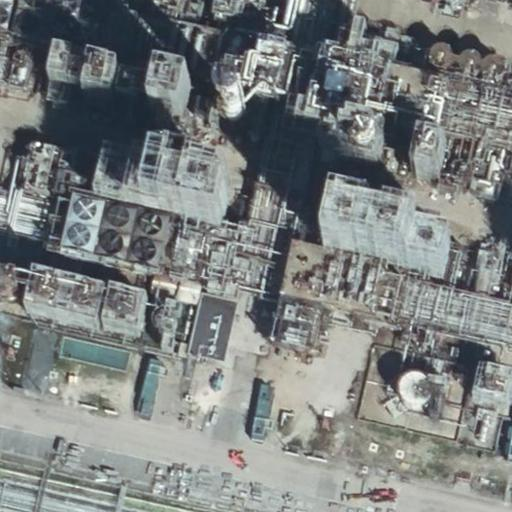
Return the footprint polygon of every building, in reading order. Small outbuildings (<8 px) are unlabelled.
[(17,302),(17,299),(18,297),(16,292),(15,290),(10,288),(8,287),(3,289),(1,290),(0,291),(0,303),(4,307),(7,307),(11,307),(14,305),(17,302)] [(57,311),(57,309),(58,306),(57,303),(55,299),(53,298),(48,296),(43,298),(41,299),(38,303),(38,306),(38,308),(40,312),(42,314),(46,316),(51,316),(53,314),(57,311)] [(95,322),(97,318),(97,315),(96,313),(94,309),(91,307),(87,306),(82,307),(80,308),(78,310),(77,315),(77,318),(79,322),(81,324),(85,326),(90,325),(93,324),(95,322)] [(133,331),(135,326),(135,324),(135,322),(132,317),(130,316),(126,315),(123,315),(119,317),(116,321),(116,324),(116,328),(118,331),(122,334),(124,334),(127,334),(131,333),(133,331)] [(173,338),(174,335),(174,333),(173,328),(171,326),(167,324),(164,323),(162,324),(157,326),(156,328),(154,333),(154,335),(156,339),(158,341),(163,343),(165,343),(170,342),(172,340),(173,338)] [(434,403),(435,399),(434,395),(432,391),(430,388),(427,386),(423,384),(420,384),(416,385),(412,386),(409,388),(407,391),(405,394),(404,398),(404,402),(406,406),(407,409),(410,412),(413,413),(417,415),(421,415),(425,414),(428,412),(431,409),(433,406),(434,403)]
